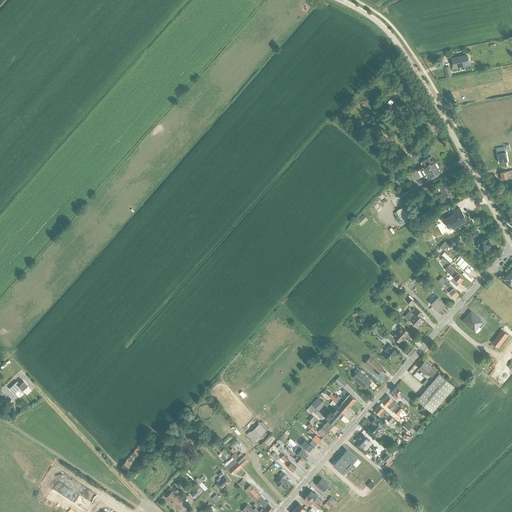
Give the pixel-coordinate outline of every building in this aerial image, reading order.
[(451,59),(454,68),(469,65),(467,55),(451,59)] [(508,161),(505,147),(496,149),(499,163),(508,161)] [(440,170),(434,160),(416,170),(419,177),(426,173),(428,177),(440,170)] [(508,178),(509,180),(511,179),(511,170),(500,173),(502,179),(508,178)] [(446,181),(435,186),(442,202),(453,197),(446,181)] [(399,221),(403,219),(405,223),(411,220),(404,206),(394,211),(399,221)] [(461,208),(442,217),(448,229),(451,227),(453,230),(463,224),(462,222),(466,219),(461,208)] [(363,225),(369,219),(365,214),(358,220),(363,225)] [(487,237),(478,237),(478,249),(488,248),(487,237)] [(445,251),(443,254),(451,262),(454,259),(445,251)] [(460,253),(455,258),(469,271),(473,267),(460,253)] [(511,284),(511,283),(511,267),(503,277),(511,284)] [(453,268),(448,273),(459,283),(464,278),(453,268)] [(453,297),(459,292),(444,277),(440,280),(449,290),(447,291),(453,297)] [(511,301),(511,293),(498,280),(491,287),(502,297),(490,309),(498,316),(511,301)] [(457,286),(463,292),(467,288),(461,282),(457,286)] [(432,290),(428,294),(442,308),(446,305),(432,290)] [(405,292),(402,296),(414,304),(417,299),(405,292)] [(408,319),(417,327),(424,319),(421,316),(423,313),(415,307),(412,311),(413,313),(408,319)] [(485,315),(476,328),(484,334),(490,326),(487,324),(490,319),(485,315)] [(405,324),(394,337),(399,341),(405,333),(409,335),(413,331),(405,324)] [(501,329),(491,343),(500,350),(510,336),(501,329)] [(392,345),(382,354),(388,361),(398,352),(392,345)] [(384,369),(370,356),(364,362),(378,375),(384,369)] [(424,359),(418,368),(425,373),(431,364),(424,359)] [(3,368),(12,362),(10,360),(1,365),(3,368)] [(483,370),(489,364),(485,361),(480,367),(483,370)] [(360,369),(352,377),(364,390),(372,382),(360,369)] [(447,378),(440,371),(434,378),(441,384),(447,378)] [(336,381),(344,388),(348,383),(340,376),(336,381)] [(17,380),(8,387),(13,393),(18,389),(20,392),(28,385),(23,379),(19,383),(17,380)] [(397,397),(402,392),(395,386),(391,390),(397,397)] [(327,433),(357,399),(343,388),(340,392),(345,397),(333,410),(331,408),(326,415),(328,417),(327,418),(319,427),(327,433)] [(401,394),(407,401),(410,399),(403,392),(401,394)] [(403,407),(388,394),(383,400),(388,404),(390,402),(396,407),(394,409),(398,413),(403,407)] [(379,404),(375,409),(388,419),(392,414),(379,404)] [(372,430),(378,435),(387,425),(378,417),(374,421),(377,423),(372,430)] [(255,441),(270,427),(263,420),(248,434),(255,441)] [(406,422),(403,425),(408,430),(411,427),(406,422)] [(361,431),(355,439),(364,447),(371,438),(361,431)] [(318,432),(313,437),(319,444),(324,439),(318,432)] [(271,434),(266,441),(270,444),(275,437),(271,434)] [(237,436),(230,442),(233,446),(240,441),(237,436)] [(291,437),(289,440),(296,446),(298,443),(291,437)] [(308,442),(293,459),(299,465),(315,447),(308,442)] [(242,449),(243,451),(246,450),(243,445),(241,446),(240,443),(235,445),(237,451),(242,449)] [(287,444),(285,447),(281,443),(278,446),(284,451),(286,449),(295,457),(298,453),(287,444)] [(137,456),(143,451),(138,446),(133,452),(137,456)] [(392,446),(389,450),(395,454),(398,450),(392,446)] [(275,450),(270,455),(275,460),(280,455),(275,450)] [(387,462),(392,456),(388,452),(382,458),(387,462)] [(243,454),(227,470),(233,476),(249,461),(243,454)] [(296,466),(283,456),(279,460),(293,471),(296,466)] [(131,464),(126,460),(120,467),(126,471),(131,464)] [(224,475),(215,485),(221,490),(230,480),(224,475)] [(290,482),(281,476),(277,482),(286,488),(290,482)] [(331,483),(322,476),(316,485),(324,491),(331,483)] [(272,511),(275,509),(243,478),(237,484),(263,509),(260,511),(272,511)] [(200,483),(206,490),(209,487),(203,481),(200,483)] [(194,488),(195,490),(192,493),(197,498),(205,490),(198,484),(194,488)] [(318,494),(311,488),(303,499),(311,504),(318,494)] [(166,496),(179,510),(185,504),(173,490),(166,496)] [(333,503),(334,504),(337,501),(331,495),(323,504),(328,508),(333,503)] [(302,511),(306,508),(299,502),(290,511),(302,511)] [(257,511),(248,503),(241,510),(242,511),(257,511)]
